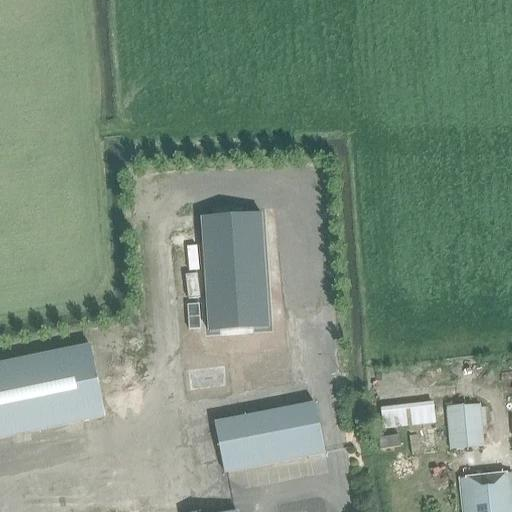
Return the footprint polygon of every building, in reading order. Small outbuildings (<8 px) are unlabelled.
[(260,214),(200,218),(207,333),(267,329),(260,214)] [(0,365),(0,440),(100,419),(85,348),(0,365)] [(313,403),(214,423),(224,474),(324,453),(313,403)] [(432,403),(379,408),(381,430),(435,424),(432,403)] [(480,404),(445,407),(448,451),(483,448),(480,404)] [(396,436),(376,439),(378,450),(398,447),(396,436)] [(511,511),(511,475),(511,476),(458,480),(461,511),(511,511)]
